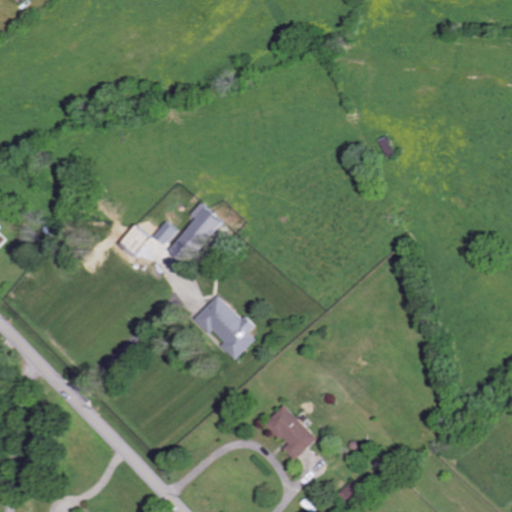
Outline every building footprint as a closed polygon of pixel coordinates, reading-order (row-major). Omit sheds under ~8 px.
[(175,249),(191,264),(229,222),(207,203),(196,215),(202,220),(175,249)] [(159,236),(170,245),(183,230),(173,221),(159,236)] [(0,247),(2,250),(12,239),(0,227),(0,247)] [(261,340),(253,332),(260,326),(250,316),(247,319),(224,295),(199,318),(214,334),(218,330),(230,342),(226,346),(240,360),(261,340)] [(270,424),(291,445),(288,449),(299,461),(321,439),(289,406),(270,424)] [(368,493),(359,480),(342,492),(352,505),(368,493)]
